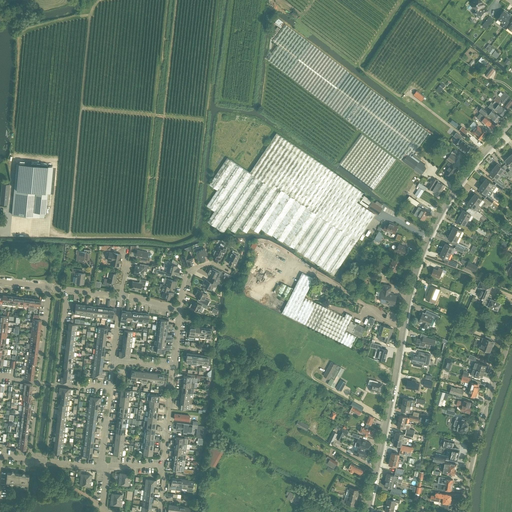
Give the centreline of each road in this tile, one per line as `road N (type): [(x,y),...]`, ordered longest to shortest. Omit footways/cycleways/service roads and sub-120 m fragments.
road 1 (residential): [(395,374),(430,235),(511,121)]
road 2 (residential): [(316,290),(314,276),(267,250),(237,291),(232,324),(237,332),(320,353)]
road 3 (residential): [(309,390),(242,355),(228,360),(222,428),(288,466)]
road 4 (tertiary): [(464,511),(476,441),(511,333)]
road 5 (residential): [(370,511),(395,374)]
road 6 (residential): [(281,482),(222,454),(211,511)]
